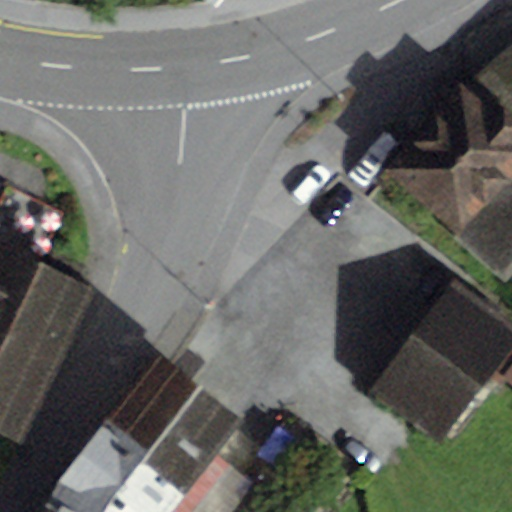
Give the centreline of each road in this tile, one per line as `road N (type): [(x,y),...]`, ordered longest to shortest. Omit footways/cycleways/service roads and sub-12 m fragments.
road 1 (residential): [(186,55),(177,198),(160,264),(31,511)]
road 2 (primary): [(389,0),(288,38),(186,55)]
road 3 (primary): [(186,55),(0,45)]
